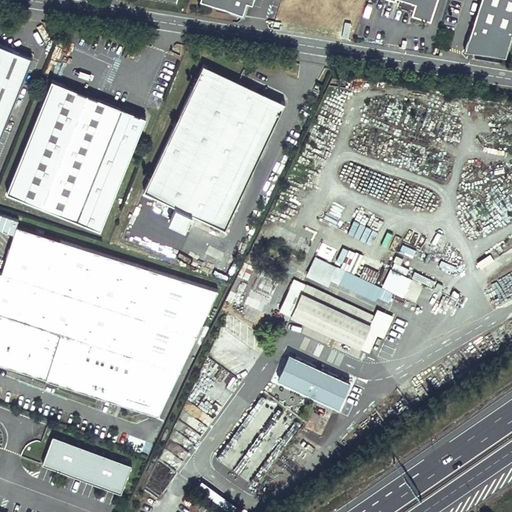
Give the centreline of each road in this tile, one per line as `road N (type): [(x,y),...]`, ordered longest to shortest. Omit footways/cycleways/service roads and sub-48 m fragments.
road 1 (residential): [(511,78),(34,0)]
road 2 (unknown): [(383,379),(263,495),(239,493),(200,459)]
road 3 (unknown): [(324,47),(222,259)]
road 4 (unknown): [(0,163),(44,45),(33,35),(33,0)]
road 5 (motorway): [(511,413),(369,511)]
